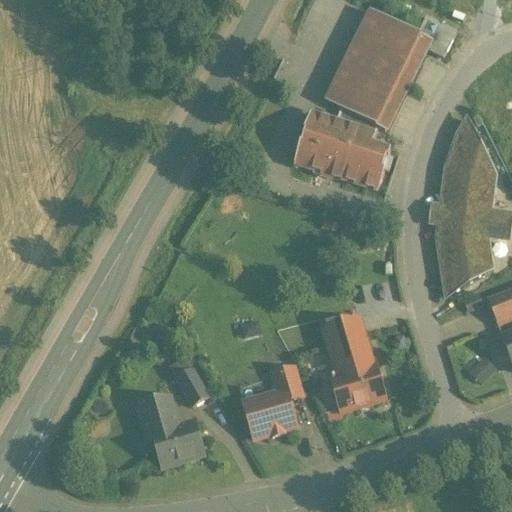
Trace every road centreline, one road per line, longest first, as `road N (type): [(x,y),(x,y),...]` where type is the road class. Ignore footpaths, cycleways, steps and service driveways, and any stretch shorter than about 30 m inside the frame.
road 1 (secondary): [(263,0),(0,470)]
road 2 (residential): [(466,436),(418,293),(413,206),(446,101),(481,53),(511,37)]
road 3 (tertiary): [(466,436),(333,486)]
road 4 (tertiary): [(333,486),(209,511)]
